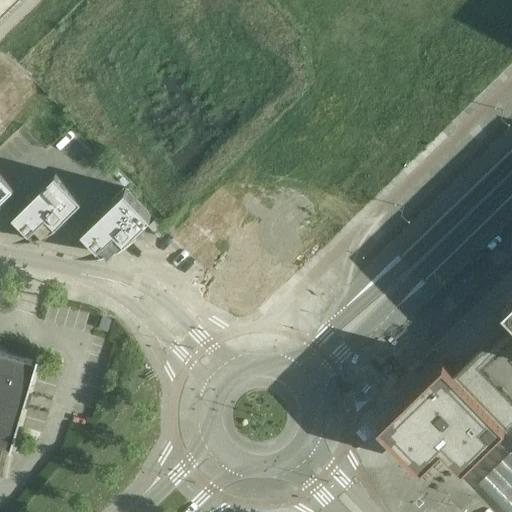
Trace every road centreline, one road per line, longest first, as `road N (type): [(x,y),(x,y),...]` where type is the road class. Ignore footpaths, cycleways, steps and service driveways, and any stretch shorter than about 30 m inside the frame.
road 1 (unclassified): [(511,137),(344,296),(325,350)]
road 2 (unclassified): [(223,379),(129,289),(0,258)]
road 3 (tertiary): [(511,177),(325,350)]
road 4 (unclassified): [(325,350),(396,319),(511,211)]
road 5 (unknown): [(18,318),(41,329),(61,364),(20,476),(0,492)]
road 6 (tertiary): [(235,462),(275,466),(305,443),(311,409),(295,378)]
